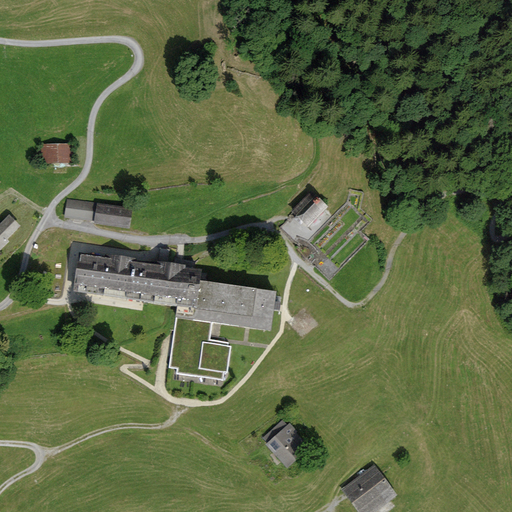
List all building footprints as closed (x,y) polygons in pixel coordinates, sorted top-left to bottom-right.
[(71,143),(41,143),(42,160),(71,159),(71,143)] [(311,194),(293,212),(308,226),(325,208),(311,194)] [(66,198),(64,213),(81,215),(83,201),(66,198)] [(83,201),(81,215),(94,217),(96,202),(83,201)] [(128,221),(130,207),(96,202),(94,217),(94,220),(111,222),(112,219),(128,221)] [(0,243),(5,239),(3,237),(17,224),(8,216),(0,223),(0,243)] [(158,257),(166,258),(168,247),(159,246),(158,257)] [(204,272),(192,270),(193,260),(174,256),(173,264),(166,263),(166,258),(158,257),(156,265),(132,261),(133,259),(123,257),(116,257),(106,255),(106,257),(79,253),(74,288),(177,303),(175,315),(183,316),(177,355),(170,354),(168,366),(176,367),(175,372),(194,374),(195,373),(220,377),(220,378),(222,378),(223,370),(226,371),(230,345),(227,344),(227,341),(209,338),(211,320),(269,328),(272,308),(274,294),(274,291),(203,281),(204,272)] [(170,354),(177,355),(183,316),(175,315),(170,354)] [(273,449),(285,463),(305,446),(292,432),(293,431),(288,425),(280,431),(279,429),(281,427),(279,425),(268,434),(272,439),(266,443),(272,450),(273,449)] [(343,489),(360,511),(361,511),(391,490),(373,466),(343,489)]
